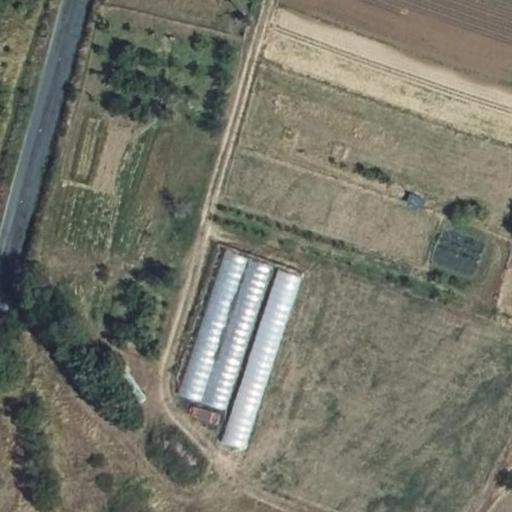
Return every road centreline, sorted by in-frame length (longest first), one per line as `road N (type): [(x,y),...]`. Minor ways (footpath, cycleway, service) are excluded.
road 1 (track): [(262,0),(165,395),(174,415),(246,486),(307,511)]
road 2 (secondary): [(0,277),(74,0)]
